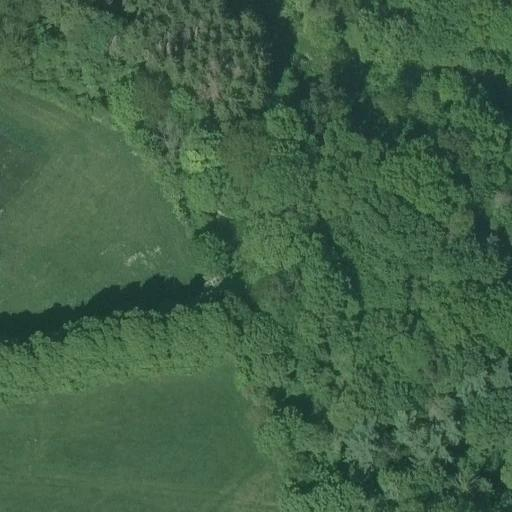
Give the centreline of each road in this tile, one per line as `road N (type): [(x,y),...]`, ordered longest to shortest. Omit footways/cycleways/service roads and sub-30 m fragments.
road 1 (track): [(359,511),(325,405),(373,302),(359,229),(230,169),(211,116),(159,67),(63,25),(29,0)]
road 2 (track): [(511,198),(372,194),(320,212),(296,238)]
